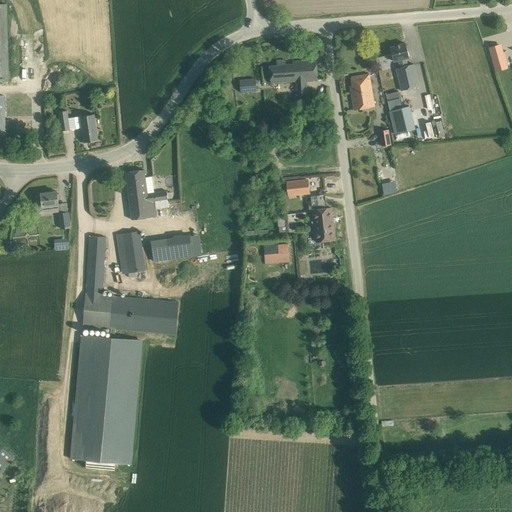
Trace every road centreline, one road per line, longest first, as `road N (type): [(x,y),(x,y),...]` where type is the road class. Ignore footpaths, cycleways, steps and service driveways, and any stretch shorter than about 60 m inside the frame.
road 1 (unclassified): [(383,511),(328,23)]
road 2 (unclassified): [(23,169),(92,161),(140,142),(199,65),(254,31)]
road 3 (unclassified): [(328,23),(511,6)]
